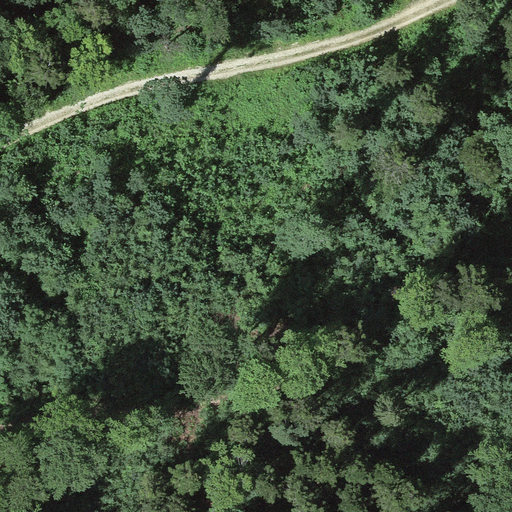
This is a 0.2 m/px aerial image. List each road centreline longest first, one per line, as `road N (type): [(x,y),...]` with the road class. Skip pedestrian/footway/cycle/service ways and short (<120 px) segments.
road 1 (track): [(0,429),(307,382),(511,288)]
road 2 (track): [(443,0),(394,25),(297,55),(95,98),(0,141)]
